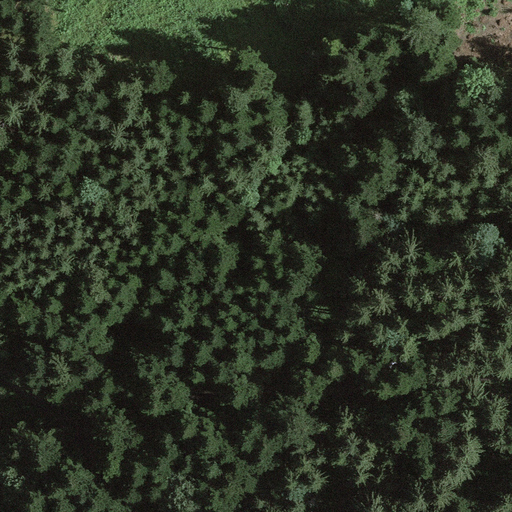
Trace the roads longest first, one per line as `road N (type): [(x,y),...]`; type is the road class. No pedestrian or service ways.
road 1 (track): [(511,369),(129,396),(58,409)]
road 2 (track): [(0,375),(58,409),(137,511)]
